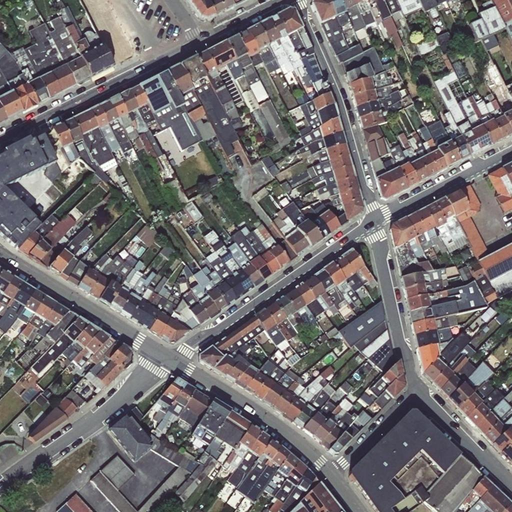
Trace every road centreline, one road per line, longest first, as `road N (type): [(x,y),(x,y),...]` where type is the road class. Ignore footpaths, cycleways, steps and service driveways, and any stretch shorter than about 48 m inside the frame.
road 1 (tertiary): [(372,220),(171,358)]
road 2 (residential): [(372,220),(341,106),(296,0)]
road 3 (tertiary): [(0,141),(198,41)]
road 4 (residential): [(171,358),(0,489)]
road 5 (tertiary): [(171,358),(257,411),(333,476)]
road 6 (tertiary): [(0,256),(171,358)]
road 7 (residential): [(417,398),(372,220)]
road 8 (tertiary): [(511,148),(372,220)]
road 9 (residential): [(511,491),(417,398)]
